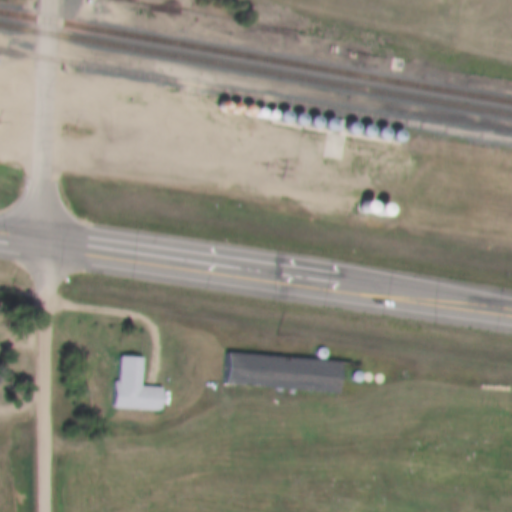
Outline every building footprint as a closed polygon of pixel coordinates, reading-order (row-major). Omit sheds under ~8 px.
[(123,168),(122,163),(118,161),(113,162),(110,166),(112,171),(116,173),(120,172),(123,168)] [(137,170),(136,166),(132,163),(127,164),(124,168),(126,173),(130,176),(134,174),(137,170)] [(151,173),(149,168),(145,165),(141,167),(138,171),(139,175),(143,178),(148,177),(151,173)] [(164,175),(163,170),(159,167),(154,168),(152,172),(153,177),(157,180),(162,179),(164,175)] [(179,177),(178,172),(173,170),(169,171),(166,175),(167,179),(171,182),(176,181),(179,177)] [(193,179),(192,175),(188,172),(183,173),(181,177),(182,182),(186,185),(191,183),(193,179)] [(324,355),(323,351),(319,349),(315,350),(313,354),(315,358),(318,360),(322,359),(324,355)] [(223,354),(335,363),(333,394),(220,385),(223,354)] [(115,384),(117,356),(140,358),(138,386),(159,388),(157,412),(110,409),(112,384),(115,384)] [(360,379),(359,375),(355,373),(351,374),(349,378),(350,382),(354,384),(358,382),(360,379)]
